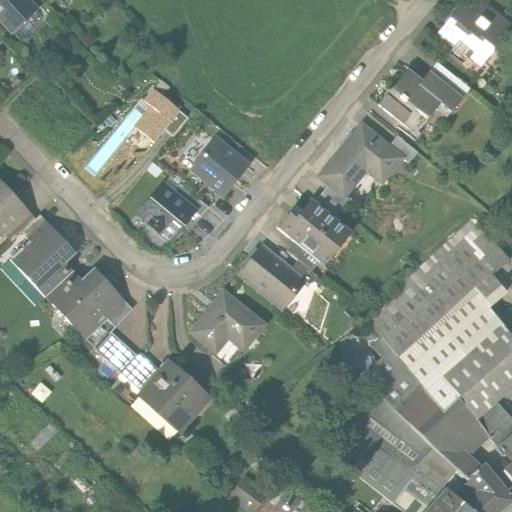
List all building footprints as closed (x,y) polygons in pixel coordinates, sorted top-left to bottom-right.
[(37,10),(27,0),(0,0),(0,21),(11,34),(37,10)] [(464,56),(479,68),(503,39),(511,45),(511,27),(478,0),(469,12),(462,6),(439,35),(456,49),(453,53),(461,59),(464,56)] [(406,71),(377,107),(416,139),(419,135),(415,132),(439,103),(450,112),(467,91),(435,66),(421,83),(406,71)] [(133,84),(125,75),(109,90),(117,99),(133,84)] [(177,112),(152,91),(142,103),(152,111),(136,131),(151,144),(162,131),(177,112)] [(187,120),(177,112),(162,131),(171,139),(187,120)] [(362,125),(318,178),(328,186),(346,200),(367,174),(382,186),(402,161),(403,160),(388,147),(362,125)] [(396,138),(388,147),(403,160),(402,161),(408,166),(416,155),(396,138)] [(244,168),(213,142),(189,171),(220,197),(244,168)] [(330,220),(346,200),(328,186),(312,205),(330,220)] [(0,232),(8,242),(18,233),(31,220),(22,211),(0,187),(0,232)] [(171,196),(161,187),(137,216),(148,225),(147,226),(157,235),(159,233),(169,242),(193,214),(171,196)] [(179,187),(171,196),(193,214),(199,219),(207,210),(179,187)] [(292,210),(276,230),(293,243),(318,265),(322,267),(349,235),(330,220),(312,205),(308,202),(297,215),(292,210)] [(8,262),(43,299),(69,274),(62,265),(73,255),(36,216),(31,220),(18,233),(28,243),(8,262)] [(470,459),(489,439),(476,424),(497,407),(511,392),(511,339),(489,310),(507,295),(492,277),(511,263),(471,219),(363,318),(391,350),(375,366),(364,355),(351,368),(377,395),(458,472),(466,480),(480,468),(470,459)] [(285,253),(297,263),(311,274),(318,265),(293,243),(285,253)] [(261,247),(237,276),(280,312),(304,283),(290,271),(261,247)] [(316,278),(311,274),(297,263),(290,271),(304,283),(309,286),(316,278)] [(78,283),(69,274),(43,299),(81,340),(104,319),(112,328),(129,312),(91,272),(78,283)] [(223,294),(189,335),(216,358),(228,343),(243,355),(265,328),(223,294)] [(109,335),(94,353),(143,397),(162,376),(140,356),(137,360),(109,335)] [(169,368),(162,376),(143,397),(139,402),(176,436),(207,402),(169,368)] [(442,489),(458,472),(377,395),(328,455),(402,511),(424,511),(428,507),(403,488),(417,470),(442,489)] [(231,404),(202,431),(216,446),(245,420),(231,404)] [(494,447),(498,450),(511,437),(511,421),(497,407),(476,424),(489,439),(494,447)] [(511,437),(498,450),(511,464),(511,463),(511,437)] [(69,461),(63,455),(53,466),(60,472),(69,461)] [(511,463),(511,464),(501,473),(511,484),(511,463)] [(466,480),(449,495),(469,511),(497,511),(511,500),(483,465),(480,468),(466,480)] [(245,479),(229,500),(243,511),(255,511),(267,497),(245,479)] [(469,511),(449,495),(443,490),(428,507),(424,511),(469,511)]
